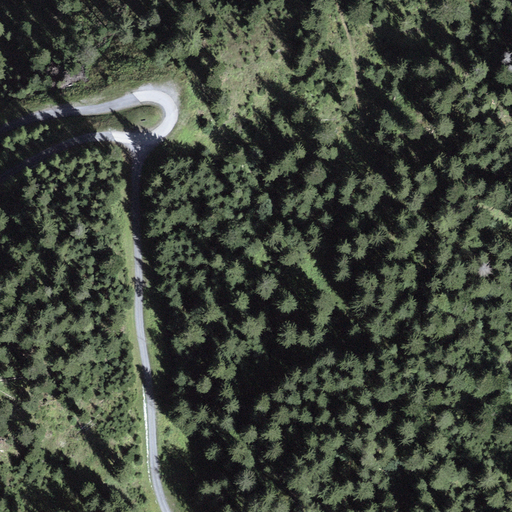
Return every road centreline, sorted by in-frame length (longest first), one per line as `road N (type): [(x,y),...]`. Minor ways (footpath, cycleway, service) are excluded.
road 1 (track): [(143,140),(136,179),(139,332),(155,465),(169,511)]
road 2 (track): [(0,129),(159,97),(170,106),(168,126),(143,140)]
road 3 (track): [(143,140),(80,138),(0,180)]
